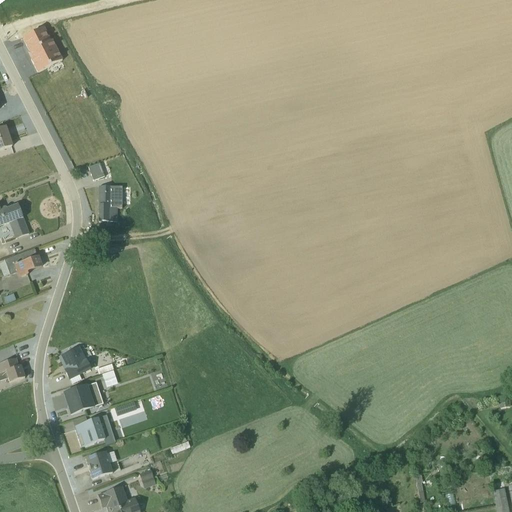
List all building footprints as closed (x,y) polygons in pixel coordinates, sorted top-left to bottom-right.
[(30,61),(37,74),(60,63),(43,29),(22,40),(31,60),(30,61)] [(66,83),(62,74),(39,85),(44,94),(66,83)] [(0,130),(0,151),(11,148),(5,129),(0,130)] [(88,169),(93,182),(104,178),(99,165),(88,169)] [(121,210),(121,188),(98,188),(98,223),(116,223),(116,210),(121,210)] [(0,228),(9,225),(14,240),(28,236),(17,207),(6,210),(6,209),(5,209),(3,209),(2,210),(1,211),(1,212),(0,212),(0,228)] [(0,263),(0,270),(3,278),(9,276),(9,277),(16,274),(18,280),(27,277),(27,274),(41,269),(34,251),(0,263)] [(12,295),(3,299),(6,305),(15,301),(12,295)] [(78,376),(90,371),(79,349),(59,359),(65,372),(64,373),(68,381),(69,381),(72,386),(81,382),(78,376)] [(8,385),(24,379),(20,368),(18,368),(15,360),(0,365),(0,382),(7,380),(8,385)] [(99,370),(101,376),(112,373),(110,366),(99,370)] [(117,386),(112,373),(101,376),(105,390),(117,386)] [(63,395),(70,417),(102,406),(95,385),(63,395)] [(115,444),(106,420),(87,427),(85,419),(72,423),(81,449),(103,442),(105,448),(115,444)] [(104,454),(85,461),(91,481),(111,475),(108,466),(116,463),(113,453),(105,456),(104,454)] [(138,476),(141,484),(152,480),(149,472),(138,476)] [(152,480),(141,484),(143,491),(154,487),(152,480)] [(108,511),(138,511),(134,500),(126,502),(121,489),(97,497),(101,510),(107,508),(108,511)] [(508,511),(504,490),(491,492),(495,511),(508,511)]
